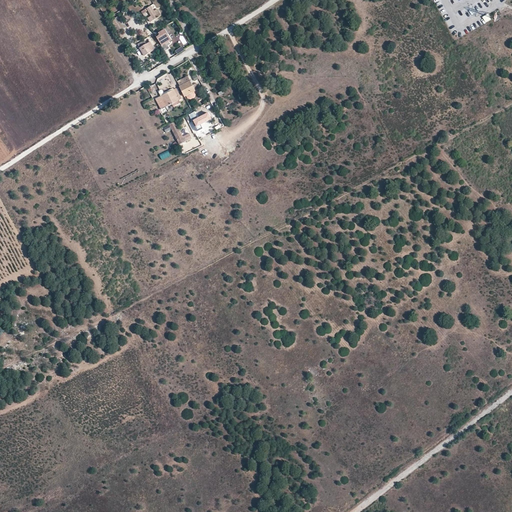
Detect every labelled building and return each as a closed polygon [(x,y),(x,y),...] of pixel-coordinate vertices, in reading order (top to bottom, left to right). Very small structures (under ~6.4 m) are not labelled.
[(162,15),(158,8),(155,10),(151,5),(142,11),(143,13),(148,10),(150,13),(152,15),(149,17),(148,18),(151,22),(162,15)] [(118,24),(123,20),(119,15),(111,20),(119,32),(122,30),(118,24)] [(174,21),(172,16),(165,20),(168,24),(171,23),(174,21)] [(161,46),(172,39),(176,37),(171,31),(168,33),(165,29),(158,33),(161,38),(158,40),(160,43),(156,45),(157,48),(161,46)] [(174,44),(172,39),(161,46),(164,50),(174,44)] [(145,56),(155,50),(150,42),(147,44),(144,40),(137,44),(145,56)] [(190,81),(188,77),(178,81),(180,86),(190,81)] [(192,85),(190,81),(180,86),(185,96),(186,95),(195,91),(192,85)] [(163,95),(155,99),(161,109),(172,103),(175,107),(182,104),(179,100),(182,98),(180,95),(178,96),(176,93),(174,89),(163,95)] [(196,113),(190,116),(199,133),(205,129),(203,127),(207,125),(203,117),(199,119),(196,113)] [(183,139),(174,122),(169,125),(171,129),(180,146),(196,138),(194,134),(191,135),(183,139)]
